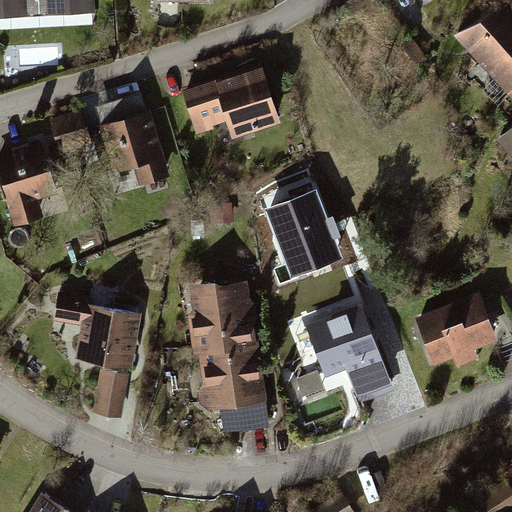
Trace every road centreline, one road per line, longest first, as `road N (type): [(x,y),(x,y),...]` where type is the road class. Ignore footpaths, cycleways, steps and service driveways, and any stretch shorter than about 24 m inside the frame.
road 1 (residential): [(511,394),(332,463),(242,479),(142,466),(46,427),(0,397)]
road 2 (residential): [(0,109),(259,27),(313,0)]
